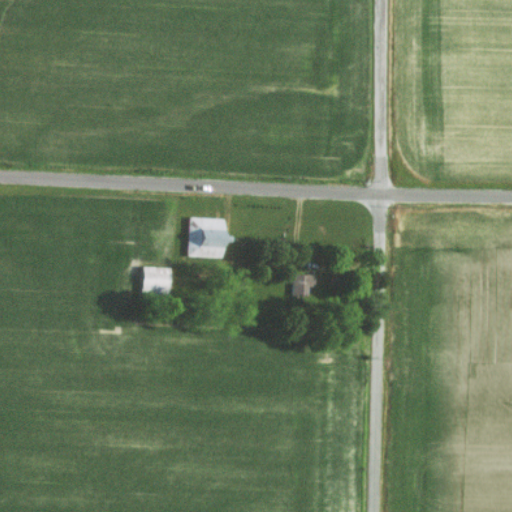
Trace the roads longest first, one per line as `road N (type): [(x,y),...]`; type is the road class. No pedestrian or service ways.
road 1 (residential): [(0,187),(511,203)]
road 2 (residential): [(372,511),(380,0)]
